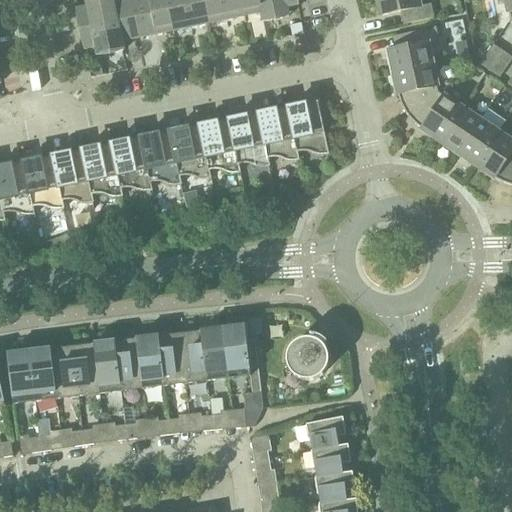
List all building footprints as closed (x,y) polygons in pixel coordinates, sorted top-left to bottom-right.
[(113,3),(112,0),(85,0),(88,9),(77,11),(81,30),(117,23),(113,3)] [(113,3),(117,23),(121,42),(138,39),(130,0),(112,0),(113,3)] [(130,0),(138,39),(156,35),(148,0),(130,0)] [(148,0),(156,35),(173,31),(167,0),(148,0)] [(167,0),(173,31),(191,27),(185,0),(167,0)] [(209,24),(203,0),(185,0),(191,27),(209,24)] [(226,20),(222,0),(203,0),(209,24),(226,20)] [(244,16),(240,0),(222,0),(226,20),(244,16)] [(240,0),(244,16),(261,13),(262,13),(258,0),(240,0)] [(298,5),(296,0),(258,0),(262,13),(261,13),(263,23),(289,17),(287,8),(298,5)] [(419,7),(418,0),(377,0),(381,16),(401,12),(403,25),(434,18),(431,4),(419,7)] [(123,51),(121,42),(117,23),(81,30),(85,50),(95,47),(98,57),(123,51)] [(302,24),(290,26),(292,37),(304,35),(302,24)] [(408,47),(388,51),(393,73),(432,65),(428,44),(439,42),(436,28),(405,34),(408,47)] [(493,45),(480,65),(490,72),(503,52),(493,45)] [(511,59),(511,58),(503,52),(490,72),(499,78),(511,59)] [(88,68),(91,79),(102,76),(100,65),(88,68)] [(438,92),(432,65),(393,73),(398,95),(401,104),(406,115),(438,92)] [(421,129),(440,142),(462,109),(438,93),(438,92),(406,115),(414,124),(421,129)] [(287,109),(288,112),(297,153),(298,153),(300,153),(302,152),(304,152),(307,152),(309,153),(314,155),(317,155),(319,156),(322,156),(325,155),(329,155),(318,102),(316,103),(317,106),(300,110),(295,107),(287,109)] [(458,154),(480,121),(462,109),(440,142),(458,154)] [(480,121),(458,154),(476,166),(498,133),(505,121),(488,110),(480,121)] [(257,115),(258,118),(259,118),(268,159),(273,158),(275,158),(277,158),(280,159),(282,160),(285,161),(287,162),(290,162),(292,162),(295,162),(299,161),(298,153),(297,153),(288,112),(270,116),(266,113),(257,115)] [(264,168),(266,168),(270,167),(268,159),(259,118),(258,118),(241,122),(237,119),(228,121),(229,125),(230,124),(238,165),(239,165),(243,164),(246,164),(248,165),(250,165),(252,166),(255,167),(258,168),(261,168),(264,168)] [(230,124),(229,125),(212,128),(207,125),(199,127),(200,131),(200,130),(209,171),(210,171),(214,170),(217,170),(220,171),(223,171),(225,173),(229,174),(231,174),(234,174),(237,174),(241,173),(239,165),(238,165),(230,124)] [(180,177),(184,177),(187,176),(189,177),(191,177),(197,179),(199,180),(202,180),(204,180),(211,179),(210,171),(209,171),(200,130),(200,131),(182,134),(178,131),(169,133),(170,137),(171,137),(180,177)] [(503,183),(511,186),(511,142),(498,133),(476,166),(495,179),(503,183)] [(140,139),(141,143),(142,143),(150,183),(151,183),(156,183),(158,183),(161,183),(164,184),(167,185),(169,186),(172,186),(177,186),(179,186),(182,185),(180,177),(171,137),(170,137),(153,140),(148,137),(140,139)] [(111,145),(111,149),(112,149),(121,190),(122,189),(126,189),(129,189),(132,189),(135,190),(138,191),(142,192),(145,192),(147,192),(149,192),(153,191),(151,183),(150,183),(142,143),(141,143),(124,146),(119,143),(111,145)] [(81,151),(82,155),(83,155),(91,196),(92,195),(94,195),(100,195),(111,198),(113,198),(115,198),(117,198),(123,197),(122,189),(121,190),(112,149),(111,149),(94,152),(90,149),(81,151)] [(52,157),(53,161),(62,202),(63,201),(67,201),(70,201),(72,201),(76,202),(79,203),(84,204),(86,205),(91,204),(94,203),(92,195),(91,196),(83,155),(82,155),(65,159),(60,156),(52,157)] [(23,163),(23,167),(24,167),(33,208),(38,207),(40,207),(42,207),(45,208),(50,209),(54,210),(56,211),(61,210),(64,209),(63,201),(62,202),(53,161),(35,165),(31,162),(23,163)] [(0,168),(0,198),(3,214),(4,214),(8,213),(11,213),(13,213),(15,214),(20,215),(23,216),(25,217),(27,217),(30,217),(32,216),(35,215),(33,208),(24,167),(23,167),(6,171),(2,168),(0,168)] [(195,193),(183,196),(186,209),(198,204),(195,193)] [(261,320),(248,321),(250,335),(263,334),(261,320)] [(230,380),(249,374),(250,373),(246,342),(247,342),(245,327),(222,329),(228,376),(227,376),(228,380),(230,380)] [(222,329),(201,332),(207,379),(206,379),(206,383),(208,382),(227,376),(228,376),(222,329)] [(201,332),(180,335),(185,381),(184,381),(185,385),(187,385),(206,379),(207,379),(201,332)] [(309,334),(309,339),(306,339),(304,339),(301,340),(299,341),(297,342),(294,343),(292,345),(291,347),(289,349),(288,351),(287,354),(286,356),(286,359),(286,361),(286,364),(287,366),(287,369),(289,371),(290,373),(292,375),(294,377),(296,378),(298,380),(301,381),(303,381),(306,382),(308,382),(311,381),(314,381),(316,380),(318,379),(321,377),(323,375),(324,373),(326,371),(327,369),(328,366),(329,364),(329,361),(329,358),(328,356),(328,353),(326,351),(325,348),(323,346),(327,343),(324,340),(322,338),(320,337),(317,336),(315,335),(312,335),(309,334)] [(180,335),(158,337),(164,384),(163,384),(163,388),(165,388),(184,381),(185,381),(180,335)] [(158,337),(137,340),(142,386),(142,387),(142,390),(144,390),(163,384),(164,384),(158,337)] [(137,340),(115,342),(121,389),(120,389),(121,393),(122,393),(142,387),(142,386),(137,340)] [(255,341),(247,342),(246,342),(250,373),(249,374),(249,378),(250,377),(253,399),(262,398),(255,341)] [(121,389),(115,342),(94,345),(99,391),(99,392),(99,395),(101,395),(120,389),(121,389)] [(94,345),(72,347),(78,394),(77,394),(78,398),(79,398),(99,392),(99,391),(94,345)] [(72,347),(51,350),(56,397),(56,401),(58,400),(77,394),(78,394),(72,347)] [(51,350),(29,352),(35,399),(34,399),(35,403),(36,403),(56,397),(51,350)] [(35,399),(29,352),(7,355),(13,406),(15,406),(34,399),(35,399)] [(264,409),(262,398),(253,399),(255,411),(264,409)] [(255,411),(244,412),(246,429),(248,429),(254,428),(263,410),(264,409),(255,411)] [(221,415),(211,416),(213,432),(223,431),(221,415)] [(213,432),(211,416),(202,417),(203,433),(213,432)] [(343,447),(343,446),(341,437),(347,436),(343,418),(306,425),(309,443),(313,442),(314,451),(314,452),(343,447)] [(178,419),(168,420),(170,436),(180,435),(178,419)] [(170,436),(168,420),(159,421),(160,437),(170,436)] [(135,424),(125,425),(127,441),(137,440),(135,424)] [(127,441),(125,425),(116,426),(117,442),(127,441)] [(92,430),(82,431),(84,447),(94,445),(92,430)] [(84,447),(82,431),(73,432),(75,448),(84,447)] [(49,436),(40,437),(41,453),(51,452),(49,436)] [(41,453),(40,437),(30,439),(32,454),(41,453)] [(4,459),(14,457),(11,442),(1,443),(4,459)] [(317,469),(318,478),(347,474),(347,473),(346,464),(351,464),(348,445),(343,446),(343,447),(314,452),(314,451),(311,452),(314,469),(317,469)] [(253,455),(254,464),(270,462),(268,452),(253,455)] [(272,471),(270,462),(254,464),(256,474),(272,471)] [(351,501),(351,500),(350,492),(355,491),(353,472),(347,473),(347,474),(318,478),(315,478),(318,496),(321,495),(322,504),(322,505),(351,501)] [(357,511),(356,500),(351,500),(351,501),(322,505),(322,504),(319,504),(319,511),(357,511)] [(260,503),(261,511),(262,511),(277,510),(276,501),(260,503)]
